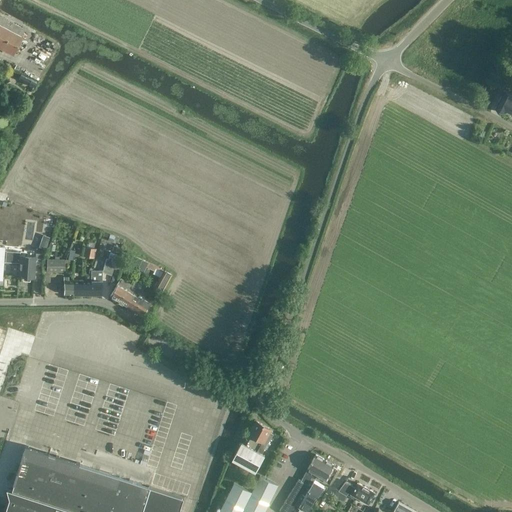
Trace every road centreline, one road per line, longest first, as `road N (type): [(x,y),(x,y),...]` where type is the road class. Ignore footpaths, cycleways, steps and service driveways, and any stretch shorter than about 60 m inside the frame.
road 1 (unclassified): [(258,396),(362,107),(387,62)]
road 2 (unclassified): [(258,396),(105,301),(0,303)]
road 3 (unclassified): [(433,511),(280,422),(258,396)]
road 4 (unclassified): [(387,62),(260,0)]
road 5 (unclassified): [(511,126),(387,62)]
